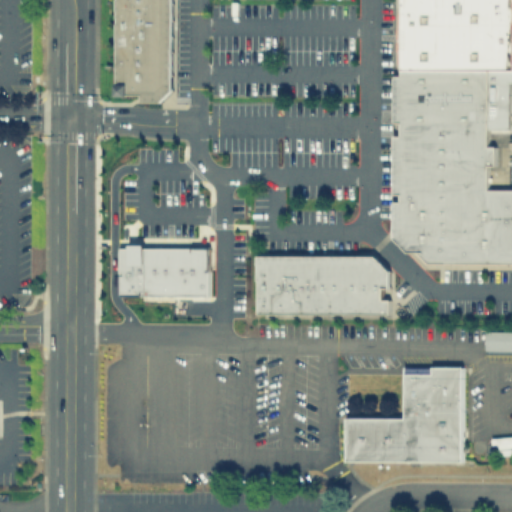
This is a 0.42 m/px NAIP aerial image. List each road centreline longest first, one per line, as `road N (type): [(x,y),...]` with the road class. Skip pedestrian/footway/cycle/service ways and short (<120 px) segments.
road 1 (secondary): [(68,511),(67,0)]
road 2 (residential): [(364,511),(410,494),(511,495)]
